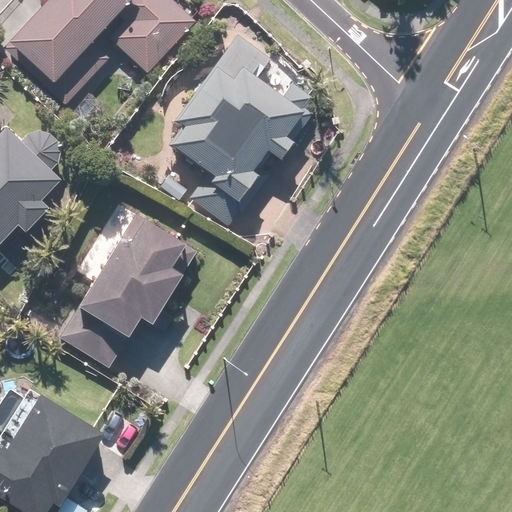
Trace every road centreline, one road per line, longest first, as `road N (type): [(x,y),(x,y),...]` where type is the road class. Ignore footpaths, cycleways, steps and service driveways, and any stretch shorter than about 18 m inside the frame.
road 1 (secondary): [(425,109),(170,511)]
road 2 (residential): [(425,109),(303,0)]
road 3 (secondary): [(495,0),(425,109)]
